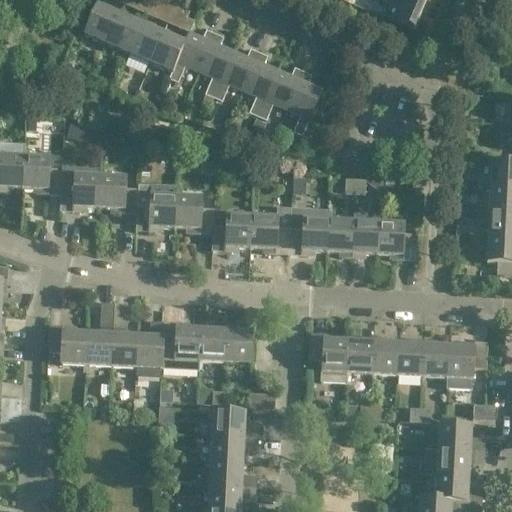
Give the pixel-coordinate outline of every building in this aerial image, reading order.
[(398,0),(375,0),(388,6),(382,20),(413,33),(422,10),(398,0)] [(398,0),(422,10),(426,0),(398,0)] [(136,12),(145,16),(150,4),(141,1),(136,12)] [(150,4),(145,16),(153,19),(158,8),(150,4)] [(96,7),(83,37),(105,47),(118,16),(96,7)] [(140,26),(118,16),(105,47),(127,56),(140,26)] [(171,75),(168,82),(177,86),(184,69),(198,75),(214,36),(206,33),(202,40),(189,35),(194,23),(186,20),(185,20),(181,31),(188,34),(184,45),(171,75)] [(162,35),(140,26),(127,56),(149,66),(162,35)] [(149,66),(171,75),(184,45),(162,35),(149,66)] [(211,81),(204,97),(213,101),(233,54),(219,48),(223,40),(214,36),(198,75),(211,81)] [(221,104),(228,88),(242,94),(258,55),(250,52),(247,59),(233,54),(213,101),(221,104)] [(255,99),(248,116),(257,120),(277,73),(264,67),(267,59),(258,55),(242,94),(255,99)] [(265,123),(273,107),(286,112),(302,74),(294,71),(291,78),(277,73),(257,120),(265,123)] [(300,118),(293,135),(302,139),(322,92),(308,86),(311,78),(302,74),(286,112),(300,118)] [(35,134),(36,123),(28,123),(27,133),(35,134)] [(257,123),(253,131),(262,135),(265,126),(257,123)] [(70,126),(67,139),(78,142),(81,129),(70,126)] [(22,191),(23,159),(24,147),(0,146),(0,195),(9,195),(9,191),(22,191)] [(60,188),(61,172),(49,171),(49,161),(23,159),(22,191),(36,192),(36,197),(60,198),(60,188)] [(511,190),(511,165),(491,164),(490,190),(511,190)] [(218,168),(217,175),(226,177),(227,170),(218,168)] [(99,179),(74,178),(73,188),(60,188),(60,198),(59,214),(83,215),(83,211),(98,211),(99,179)] [(137,208),(137,192),(125,191),(125,181),(99,179),(98,211),(112,212),(112,217),(136,218),(136,208),(137,208)] [(293,180),(292,191),(302,191),(302,181),(293,180)] [(345,183),(344,196),(354,197),(355,183),(345,183)] [(364,197),(365,184),(355,183),(354,197),(364,197)] [(511,215),(511,190),(490,190),(488,214),(511,215)] [(137,191),(137,192),(137,208),(136,208),(136,218),(135,234),(159,235),(159,230),(174,231),(175,199),(176,193),(137,191)] [(212,228),(213,212),(201,211),(201,200),(175,199),(174,231),(188,232),(188,237),(212,238),(212,228)] [(251,219),(250,251),(264,252),(264,256),(288,258),(290,214),(290,211),(277,210),(277,214),(277,220),(251,219)] [(290,214),(288,258),(311,259),(312,254),(326,255),(328,223),(328,216),(329,213),(290,211),(290,214)] [(511,240),(511,215),(488,214),(487,239),(511,240)] [(353,224),(351,261),(361,261),(361,257),(376,257),(378,226),(378,218),(353,216),(353,224)] [(251,219),(225,218),(225,228),(212,228),(212,238),(211,254),(235,255),(235,250),(250,251),(251,219)] [(326,255),(341,256),(341,260),(351,261),(353,224),(328,223),(326,255)] [(416,238),(403,237),(404,227),(378,226),(376,257),(391,258),(391,263),(414,264),(416,238)] [(486,265),(496,266),(496,278),(511,279),(511,240),(487,239),(486,265)] [(114,307),(101,306),(99,337),(86,336),(84,368),(110,369),(114,307)] [(137,339),(125,338),(127,308),(114,307),(110,369),(135,371),(137,339)] [(163,325),(150,325),(149,339),(137,339),(135,371),(161,372),(163,325)] [(163,325),(161,372),(199,374),(199,364),(201,332),(186,331),(186,327),(163,325)] [(226,329),(216,328),(215,333),(201,332),(199,364),(224,365),(226,329)] [(86,336),(72,335),(73,330),(49,329),(48,355),(60,356),(60,367),(84,368),(86,336)] [(251,335),(236,334),(236,329),(226,329),(224,365),(250,367),(251,335)] [(348,344),(333,343),(334,338),(310,337),(308,363),(321,364),(320,384),(346,386),(346,376),(348,344)] [(373,340),(363,340),(362,344),(348,344),(346,376),(371,377),(373,340)] [(398,346),(383,345),(383,341),(373,340),(371,377),(396,378),(398,346)] [(423,343),(413,342),(413,347),(398,346),(396,378),(421,379),(423,343)] [(448,349),(433,348),(433,343),(423,343),(421,379),(446,381),(448,349)] [(446,381),(445,391),(471,393),(472,382),(472,371),(485,372),(486,346),(462,345),(462,350),(448,349),(446,381)] [(211,395),(210,409),(221,410),(222,396),(211,395)] [(248,397),(248,410),(274,412),(274,399),(248,397)] [(496,421),(496,409),(473,408),(472,420),(496,421)] [(370,410),(360,409),(359,422),(369,423),(370,410)] [(369,423),(380,423),(380,410),(370,410),(369,423)] [(409,412),(409,425),(419,425),(419,412),(409,412)] [(429,426),(430,413),(419,412),(419,425),(429,426)] [(258,442),(258,429),(244,428),(244,415),(212,413),(211,439),(258,442)] [(469,428),(438,427),(437,452),(483,455),(483,442),(469,441),(469,428)] [(242,466),(242,454),(257,455),(258,442),(211,439),(210,464),(242,466)] [(261,451),(258,465),(271,467),(273,453),(261,451)] [(424,477),(435,478),(467,479),(467,467),(482,468),(483,455),(437,452),(425,452),(424,477)] [(171,454),(170,463),(181,463),(181,455),(171,454)] [(255,492),(256,479),(241,478),(242,466),(210,464),(208,489),(255,492)] [(480,503),(481,492),(466,491),(467,479),(435,478),(434,501),(480,503)] [(239,511),(240,504),(254,504),(255,492),(208,489),(207,511),(239,511)] [(434,501),(418,500),(417,511),(480,511),(480,503),(434,501)]
